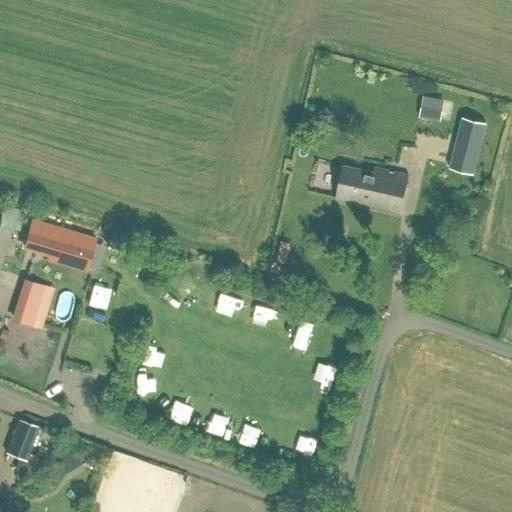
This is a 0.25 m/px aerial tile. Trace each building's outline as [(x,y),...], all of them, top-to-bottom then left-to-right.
[(444,99),(423,95),(419,117),(440,121),(444,99)] [(400,122),(397,134),(409,137),(413,125),(400,122)] [(416,128),(409,160),(425,163),(432,132),(416,128)] [(343,164),(334,197),(353,201),(353,203),(399,214),(409,175),(373,166),(371,171),(343,164)] [(0,206),(2,207),(0,220),(0,226),(20,228),(22,209),(7,207),(2,206),(3,202),(0,200),(0,206)] [(95,236),(30,216),(19,247),(46,254),(44,260),(84,271),(95,236)] [(342,239),(343,226),(324,224),(322,237),(342,239)] [(40,299),(44,285),(27,279),(23,293),(40,299)] [(161,393),(159,414),(178,416),(180,395),(161,393)] [(38,425),(19,419),(5,453),(24,460),(38,425)] [(81,462),(69,442),(54,451),(65,471),(81,462)]
